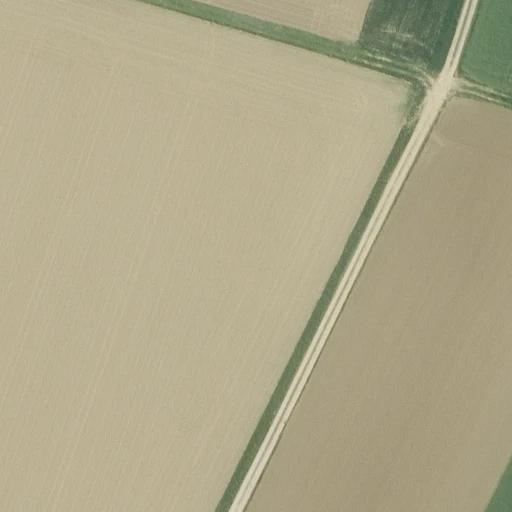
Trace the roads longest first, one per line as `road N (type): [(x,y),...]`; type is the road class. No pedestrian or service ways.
road 1 (track): [(239,511),(440,130),(488,0)]
road 2 (track): [(511,113),(122,0)]
